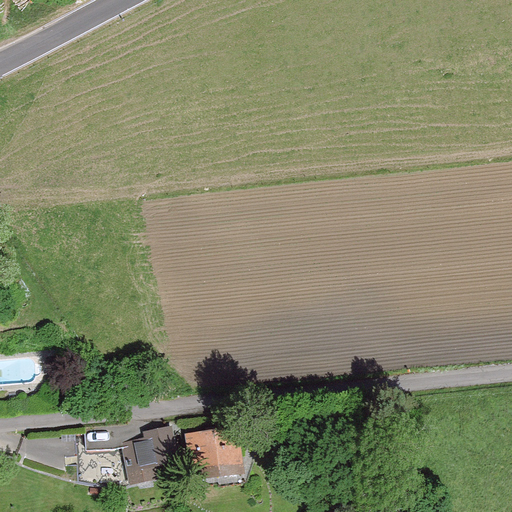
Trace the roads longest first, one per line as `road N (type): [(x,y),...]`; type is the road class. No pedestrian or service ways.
road 1 (unclassified): [(0,428),(511,376)]
road 2 (tertiary): [(130,0),(0,65)]
